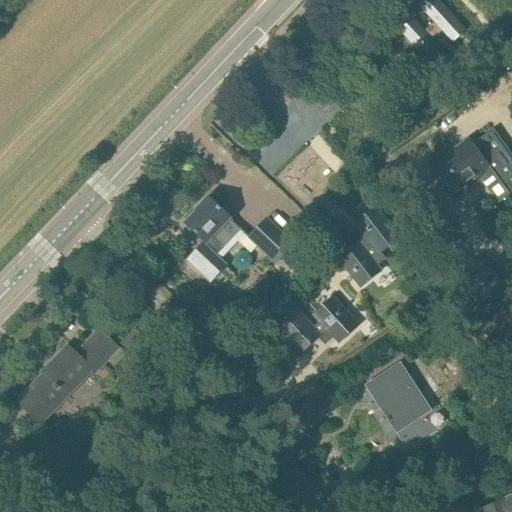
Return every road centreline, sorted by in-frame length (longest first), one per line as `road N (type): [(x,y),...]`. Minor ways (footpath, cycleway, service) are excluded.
road 1 (unclassified): [(80,216),(212,349),(338,511)]
road 2 (secondary): [(80,216),(284,0)]
